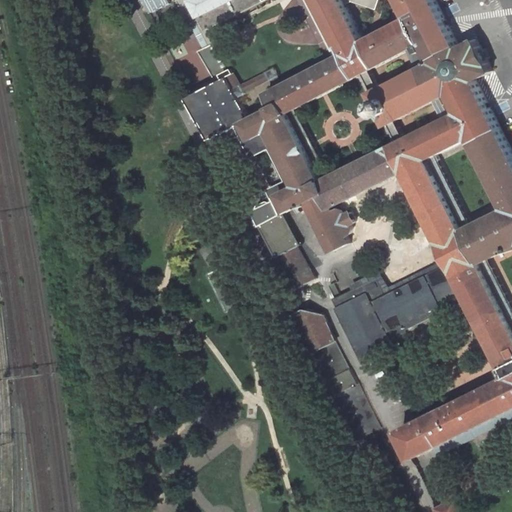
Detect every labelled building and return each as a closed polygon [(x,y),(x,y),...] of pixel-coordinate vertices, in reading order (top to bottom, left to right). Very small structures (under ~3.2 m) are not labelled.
[(146,0),(152,11),(170,2),(168,0),(146,0)] [(177,0),(190,24),(196,21),(209,45),(214,42),(201,16),(192,0),(177,0)] [(192,0),(201,16),(202,16),(209,29),(265,0),(192,0)] [(317,0),(307,0),(337,57),(345,53),(320,3),(317,0)] [(325,0),(320,3),(345,53),(374,39),(371,33),(364,36),(349,6),(356,3),(380,10),(383,0),(403,0),(413,19),(440,6),(436,0),(325,0)] [(337,57),(270,92),(276,105),(281,115),(287,112),(365,73),(372,69),(411,50),(420,67),(434,60),(441,56),(439,52),(458,42),(440,6),(413,19),(374,39),(345,53),(337,57)] [(209,45),(196,21),(190,24),(203,49),(209,45)] [(374,91),(372,92),(389,124),(391,123),(398,120),(436,100),(450,93),(458,89),(460,93),(479,83),(477,79),(494,71),(477,38),(460,47),(458,42),(439,52),(441,56),(434,60),(420,67),(381,87),(374,91)] [(231,75),(214,42),(209,45),(203,49),(199,51),(212,78),(205,81),(208,87),(230,76),(231,75)] [(365,73),(374,91),(381,87),(372,69),(365,73)] [(208,87),(192,97),(214,138),(215,138),(219,145),(236,136),(236,135),(232,128),(238,125),(252,117),(230,76),(208,87)] [(436,100),(446,118),(407,137),(400,141),(394,144),(406,170),(415,188),(453,263),(468,292),(510,375),(403,429),(417,457),(511,409),(511,322),(482,262),(465,228),(429,157),(438,153),(472,136),(499,122),(479,83),(460,93),(458,89),(450,93),(436,100)] [(394,144),(365,159),(329,177),(322,180),(317,169),(303,142),(287,112),(281,115),(276,105),(252,117),(238,125),(232,128),(236,135),(242,132),(250,148),(264,140),(274,135),(275,134),(275,135),(283,150),(299,183),(274,197),(277,202),(273,204),(270,203),(269,206),(267,208),(264,206),(263,210),(256,213),(263,225),(265,224),(287,212),(309,201),(334,251),(352,242),(351,240),(348,234),(351,231),(356,225),(356,223),(359,221),(355,212),(351,214),(341,211),(340,209),(336,211),(334,206),(359,194),(406,170),(394,144)] [(398,120),(391,123),(400,141),(407,137),(398,120)] [(511,148),(499,122),(472,136),(507,207),(473,224),(465,228),(482,262),(490,258),(511,247),(511,148)] [(438,153),(429,157),(465,228),(473,224),(438,153)] [(287,212),(265,224),(300,288),(318,278),(300,245),(304,243),(287,212)] [(202,249),(211,267),(221,263),(211,244),(202,249)] [(511,301),(490,258),(482,262),(511,322),(511,301)] [(339,281),(331,285),(373,370),(379,367),(374,358),(397,346),(394,338),(407,332),(405,327),(406,326),(405,323),(468,292),(453,263),(388,295),(379,277),(366,284),(364,279),(354,284),(357,288),(345,294),(339,281)] [(223,268),(211,274),(230,311),(243,304),(223,268)] [(309,308),(297,314),(360,438),(382,427),(360,382),(360,383),(327,314),(309,308)] [(450,502),(442,506),(444,511),(470,511),(466,503),(463,497),(462,496),(459,490),(447,496),(450,502)]
